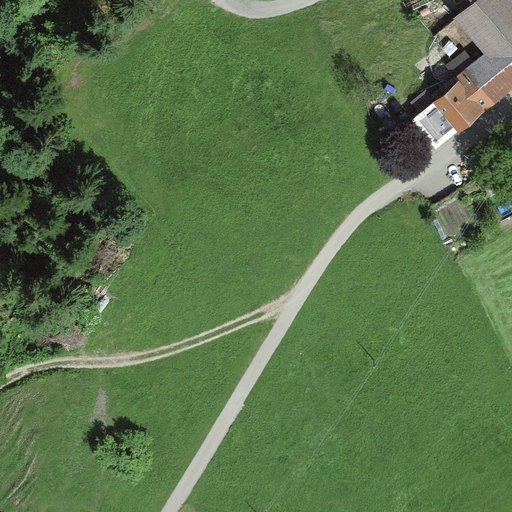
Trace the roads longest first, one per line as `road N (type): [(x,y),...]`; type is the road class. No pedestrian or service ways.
road 1 (unclassified): [(169,511),(307,283),(370,204),(511,111)]
road 2 (track): [(0,387),(32,366),(112,365),(195,345),(294,304)]
